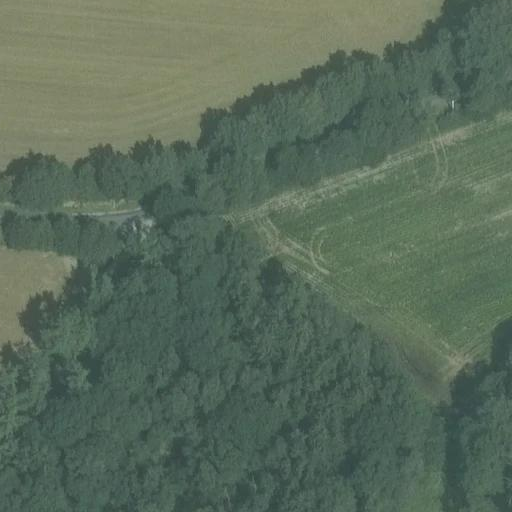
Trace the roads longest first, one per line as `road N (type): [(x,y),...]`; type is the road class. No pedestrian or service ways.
road 1 (unclassified): [(511,78),(149,224),(0,214)]
road 2 (track): [(149,224),(143,247),(0,406)]
